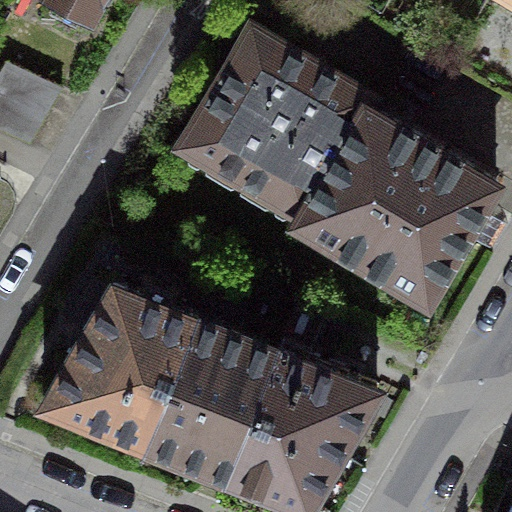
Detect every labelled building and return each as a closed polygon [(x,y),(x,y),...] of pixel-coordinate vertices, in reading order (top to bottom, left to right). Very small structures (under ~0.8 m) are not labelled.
[(63,0),(91,14),(98,0),(63,0)] [(188,142),(301,209),(365,101),(366,101),(369,97),(367,90),(312,57),(257,25),(250,27),(186,135),(188,142)] [(0,126),(28,139),(28,138),(29,139),(62,85),(34,72),(7,59),(0,70),(0,126)] [(431,140),(366,101),(365,101),(301,209),(296,217),(427,295),(496,178),(431,140)] [(143,435),(194,308),(113,276),(43,395),(93,415),(143,435)] [(277,341),(227,468),(307,499),(342,440),(377,380),(307,353),(320,319),(320,318),(324,306),(295,295),(277,341)] [(227,468),(277,341),(194,308),(143,435),(185,451),(227,468)]
